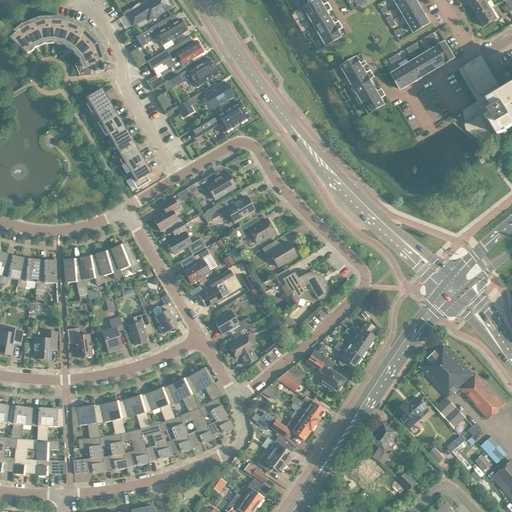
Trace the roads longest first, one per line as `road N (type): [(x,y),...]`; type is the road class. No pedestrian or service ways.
road 1 (residential): [(176,177),(240,141),(257,146),(278,182),(365,272),(363,286),(306,347),(233,400)]
road 2 (tertiary): [(454,286),(322,166),(208,0)]
road 3 (secondary): [(293,511),(454,286)]
road 4 (residential): [(233,400),(242,430),(237,447),(140,484),(62,494)]
road 5 (residential): [(200,337),(100,375),(0,373)]
road 6 (residential): [(176,177),(120,81),(118,52),(88,2)]
road 7 (residential): [(200,337),(125,209)]
road 8 (residential): [(0,220),(75,229),(125,209)]
